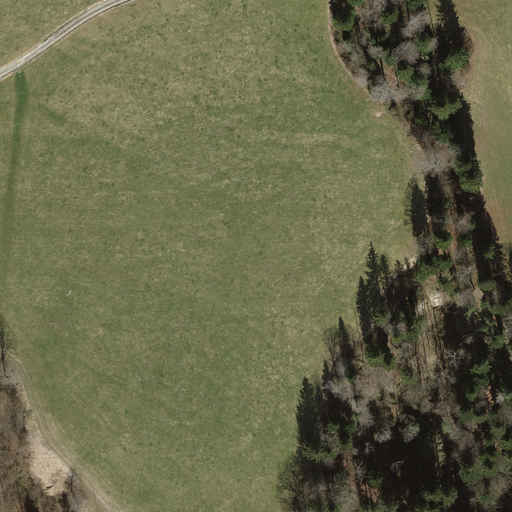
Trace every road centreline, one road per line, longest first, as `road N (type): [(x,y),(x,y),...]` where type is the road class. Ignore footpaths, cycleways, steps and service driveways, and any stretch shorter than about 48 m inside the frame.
road 1 (track): [(0,358),(18,368),(44,430),(109,511)]
road 2 (track): [(0,72),(120,0)]
